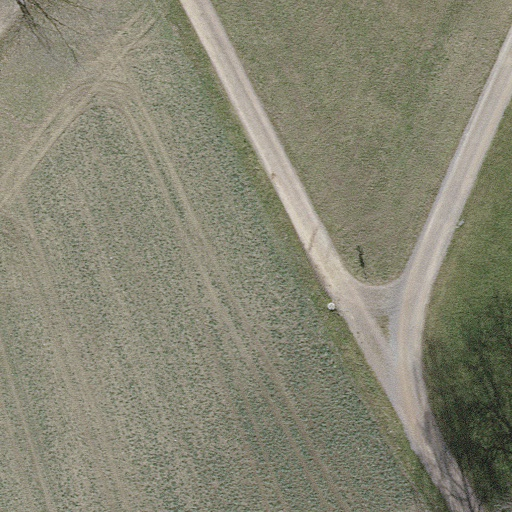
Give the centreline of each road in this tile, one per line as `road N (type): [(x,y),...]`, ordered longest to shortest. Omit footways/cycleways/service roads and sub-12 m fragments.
road 1 (track): [(194,0),(384,349)]
road 2 (track): [(511,58),(384,349)]
road 3 (track): [(384,349),(464,511)]
